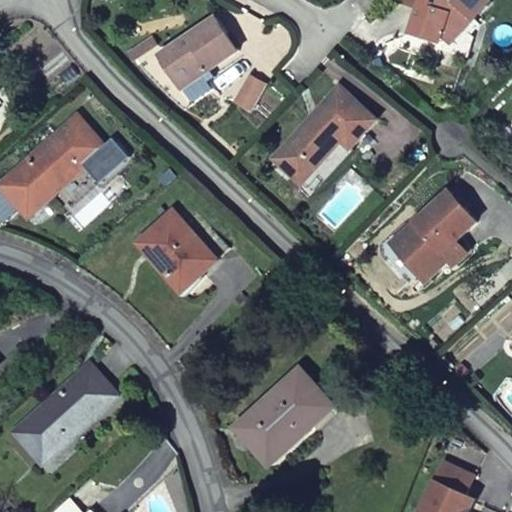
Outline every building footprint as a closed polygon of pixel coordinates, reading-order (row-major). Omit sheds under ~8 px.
[(421,0),(411,32),(427,37),(429,30),(444,35),(453,44),(474,22),(454,4),(455,0),(421,0)] [(238,49),(215,15),(161,53),(188,94),(215,75),(210,69),(238,49)] [(429,30),(427,37),(442,42),(444,35),(429,30)] [(250,76),(236,100),(252,109),(265,85),(250,76)] [(305,183),(322,164),(345,140),(353,148),(378,121),(340,87),(276,158),(305,183)] [(79,117),(5,184),(32,214),(105,147),(79,117)] [(345,140),(322,164),(332,172),(353,148),(345,140)] [(394,240),(418,266),(427,258),(439,270),(464,246),(457,239),(478,220),(450,190),(394,240)] [(175,212),(143,242),(185,289),(218,260),(175,212)] [(427,258),(418,266),(430,278),(439,270),(427,258)] [(92,365),(19,432),(46,460),(118,394),(92,365)] [(245,421),(260,437),(275,453),(304,427),(308,432),(337,405),(303,368),(245,421)] [(245,421),(240,425),(254,441),(260,437),(245,421)] [(422,511),(470,511),(477,498),(467,493),(475,475),(444,462),(422,511)]
